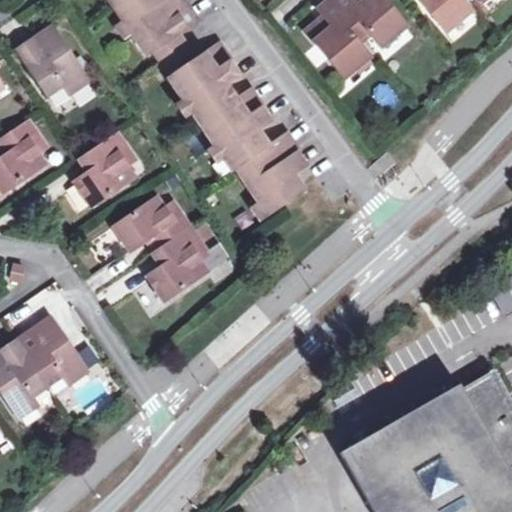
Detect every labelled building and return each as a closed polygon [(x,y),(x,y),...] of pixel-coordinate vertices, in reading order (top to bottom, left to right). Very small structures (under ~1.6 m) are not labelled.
[(110,0),(116,9),(114,10),(123,23),(129,19),(136,30),(131,34),(145,55),(150,51),(169,78),(164,81),(180,105),(185,101),(191,110),(186,114),(212,150),(217,147),(224,158),(219,161),(229,175),(232,172),(256,207),(260,204),(269,216),(284,206),(306,191),(295,176),(307,165),(286,135),(269,147),(257,129),(270,120),(249,90),(237,99),(226,82),(238,74),(218,44),(196,59),(177,33),(197,20),(182,0),(110,0)] [(367,39),(372,34),(377,39),(386,50),(411,29),(386,0),(362,0),(366,4),(362,8),(355,0),(337,0),(323,13),(338,30),(333,34),(324,23),(311,35),(350,81),(375,60),(366,49),(361,44),(367,39)] [(485,0),(488,3),(490,0),(422,0),(452,33),(476,12),(467,1),(465,0),(485,0)] [(129,19),(123,23),(120,25),(128,36),(131,34),(136,30),(129,19)] [(372,34),(367,39),(371,44),(377,39),(372,34)] [(18,52),(49,95),(64,85),(71,94),(90,80),(60,37),(41,49),(34,40),(18,52)] [(366,49),(371,44),(367,39),(361,44),(366,49)] [(185,101),(180,105),(177,107),(183,116),(186,114),(191,110),(185,101)] [(29,123),(3,141),(12,154),(2,160),(0,161),(0,187),(6,195),(55,161),(29,123)] [(118,135),(92,153),(101,166),(89,174),(75,184),(93,208),(135,178),(127,168),(136,160),(118,135)] [(0,143),(0,156),(2,160),(12,154),(3,141),(0,143)] [(217,147),(212,150),(208,153),(216,164),(219,161),(224,158),(217,147)] [(81,161),(89,174),(101,166),(92,153),(81,161)] [(175,261),(165,268),(151,278),(169,304),(210,276),(202,265),(212,258),(175,204),(166,210),(158,198),(116,228),(134,254),(147,244),(158,237),(175,261)] [(261,222),(269,216),(260,204),(256,207),(252,210),(261,222)] [(158,237),(147,244),(165,268),(175,261),(158,237)] [(20,268),(16,284),(26,287),(30,270),(20,268)] [(136,291),(134,284),(144,281),(141,274),(106,286),(111,300),(136,291)] [(511,278),(488,293),(502,318),(511,312),(511,278)] [(144,310),(158,303),(150,287),(136,294),(144,310)] [(55,320),(37,332),(45,342),(62,331),(55,320)] [(13,364),(0,372),(0,387),(22,421),(42,407),(37,399),(68,378),(73,387),(91,374),(62,331),(45,342),(37,332),(6,354),(13,364)] [(0,357),(0,372),(13,364),(6,354),(0,357)] [(337,456),(369,511),(511,511),(511,406),(492,372),(459,391),(457,388),(337,456)]
